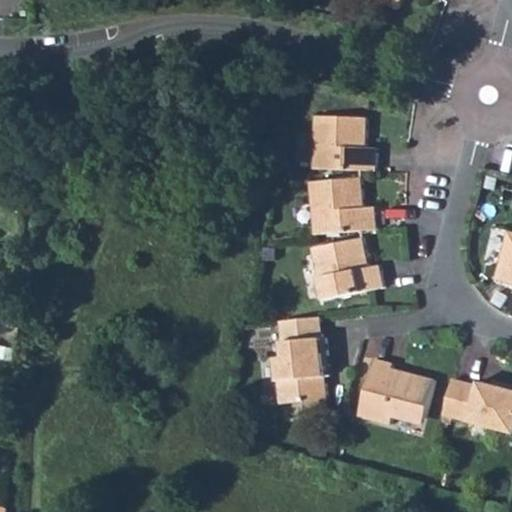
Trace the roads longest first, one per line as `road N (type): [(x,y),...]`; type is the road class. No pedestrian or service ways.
road 1 (residential): [(0,52),(83,51),(149,35),(234,31),(490,92)]
road 2 (residential): [(511,329),(468,318),(442,281),(490,92)]
